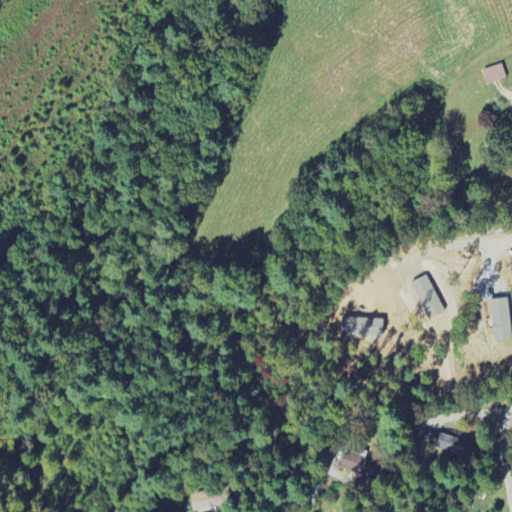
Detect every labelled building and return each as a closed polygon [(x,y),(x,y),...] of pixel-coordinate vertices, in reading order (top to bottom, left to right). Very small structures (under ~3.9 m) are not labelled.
[(506,79),(502,65),(483,71),(487,86),(506,79)] [(491,300),(493,342),(510,341),(508,299),(491,300)] [(463,458),(468,443),(439,433),(434,448),(463,458)] [(340,470),(378,483),(384,466),(345,453),(340,470)] [(193,511),(201,511),(224,508),(221,490),(190,496),(193,511)]
